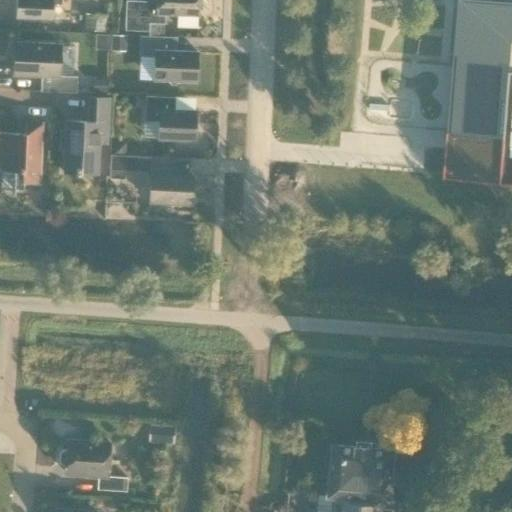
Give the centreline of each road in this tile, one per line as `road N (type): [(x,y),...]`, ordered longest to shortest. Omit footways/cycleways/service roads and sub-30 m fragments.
road 1 (residential): [(264,321),(0,302)]
road 2 (residential): [(254,220),(265,0)]
